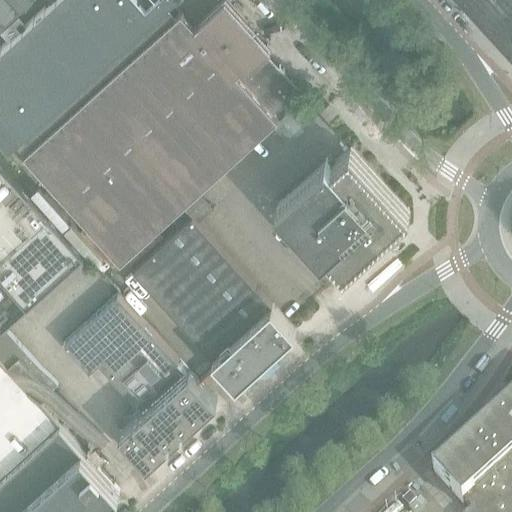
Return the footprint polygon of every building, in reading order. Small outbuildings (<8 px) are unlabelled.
[(0,0),(0,23),(25,0),(0,0)] [(50,0),(0,46),(0,133),(10,145),(169,0),(50,0)] [(24,154),(121,260),(257,137),(279,117),(273,112),(274,111),(259,94),(285,70),(265,47),(268,45),(247,22),(247,21),(227,0),(223,0),(204,17),(205,18),(196,26),(182,11),(24,154)] [(511,0),(464,0),(511,52),(511,0)] [(300,87),(285,70),(259,94),(274,111),(300,87)] [(276,205),(306,239),(322,256),(321,257),(322,258),(327,253),(345,272),(411,212),(351,146),(332,163),(327,158),(326,159),(327,159),(276,205)] [(0,272),(27,302),(28,303),(84,251),(0,158),(0,272)] [(180,226),(193,215),(185,206),(172,218),(180,226)] [(296,330),(287,320),(193,215),(180,226),(133,269),(237,383),(296,330)] [(156,400),(142,412),(120,432),(147,463),(217,399),(189,369),(188,370),(178,360),(180,358),(119,292),(64,342),(90,370),(104,357),(139,395),(146,389),(156,400)] [(30,390),(40,380),(41,379),(53,390),(58,385),(3,325),(0,328),(0,511),(94,511),(120,489),(60,423),(30,390)] [(511,511),(511,400),(433,472),(463,505),(463,504),(470,511),(511,511)] [(417,501),(410,494),(402,501),(409,508),(417,501)]
